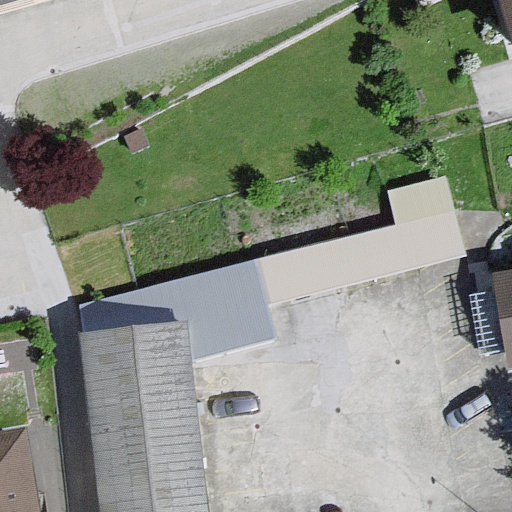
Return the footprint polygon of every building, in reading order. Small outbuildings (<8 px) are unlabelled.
[(0,0),(0,17),(61,0),(0,0)] [(511,0),(500,0),(511,42),(511,0)] [(511,289),(484,294),(508,381),(511,380),(511,289)] [(204,511),(181,336),(76,350),(91,511),(204,511)] [(0,511),(47,511),(36,444),(0,449),(0,511)]
